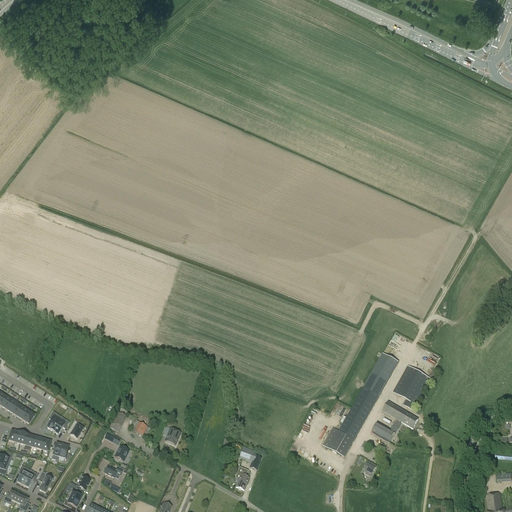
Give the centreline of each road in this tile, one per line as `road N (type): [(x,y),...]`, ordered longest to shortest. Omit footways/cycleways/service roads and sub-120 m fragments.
road 1 (residential): [(260,511),(107,429)]
road 2 (primary): [(336,0),(464,62)]
road 3 (track): [(413,345),(431,317),(461,319),(489,280),(511,287)]
road 4 (primary): [(469,55),(349,0)]
road 5 (residential): [(511,414),(486,421),(471,441),(459,511)]
